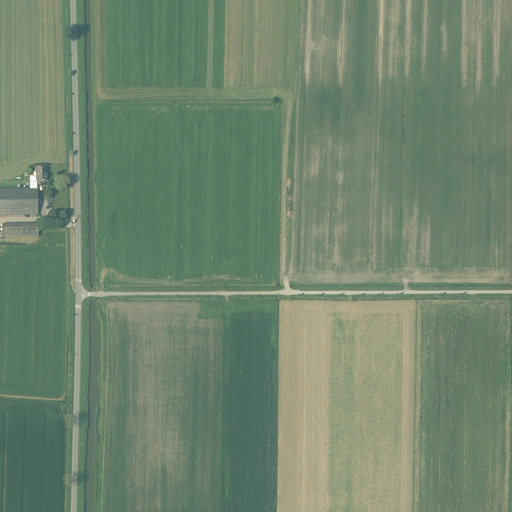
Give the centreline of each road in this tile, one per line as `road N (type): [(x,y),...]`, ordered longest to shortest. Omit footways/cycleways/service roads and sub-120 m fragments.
road 1 (unclassified): [(78,294),(511,293)]
road 2 (tertiary): [(78,294),(72,0)]
road 3 (tertiary): [(74,511),(78,294)]
